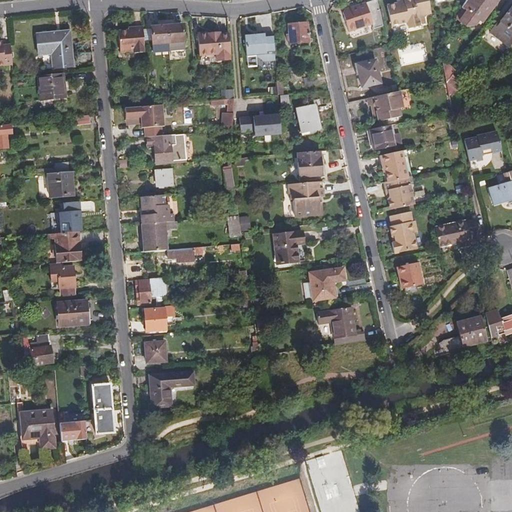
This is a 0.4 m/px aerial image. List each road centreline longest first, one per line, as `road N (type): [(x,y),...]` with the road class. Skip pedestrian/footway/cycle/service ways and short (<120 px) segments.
road 1 (residential): [(92,3),(127,443)]
road 2 (residential): [(317,0),(396,367)]
road 3 (residential): [(92,3),(231,11),(297,0)]
road 4 (residential): [(0,488),(114,454),(127,443)]
